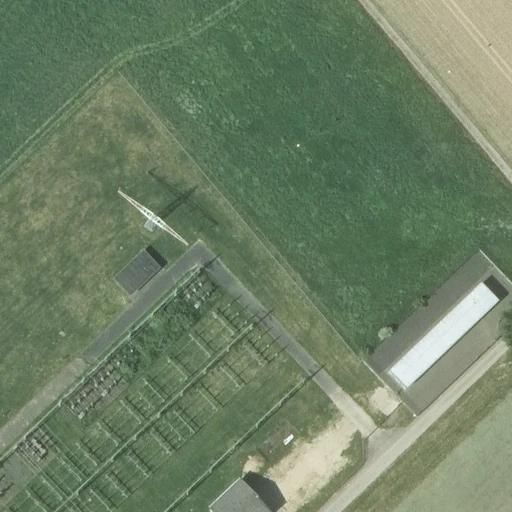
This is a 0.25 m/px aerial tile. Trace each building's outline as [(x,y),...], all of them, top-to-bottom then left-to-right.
[(142,257),(116,283),(129,296),(155,271),(142,257)] [(387,374),(405,393),(497,304),(479,285),(387,374)] [(398,409),(360,370),(351,378),(389,417),(398,409)] [(306,447),(252,498),(265,511),(284,511),(328,470),(306,447)] [(238,484),(208,511),(265,511),(252,498),(238,484)]
